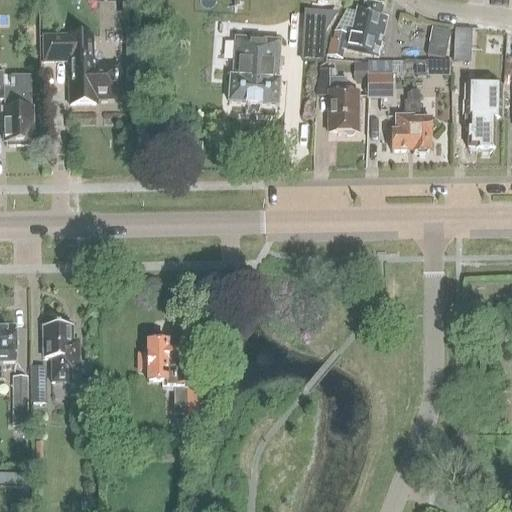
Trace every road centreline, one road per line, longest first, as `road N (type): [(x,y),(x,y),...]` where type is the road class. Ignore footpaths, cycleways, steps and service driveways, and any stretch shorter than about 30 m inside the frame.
road 1 (tertiary): [(433,216),(0,226)]
road 2 (residential): [(391,511),(433,390),(433,216)]
